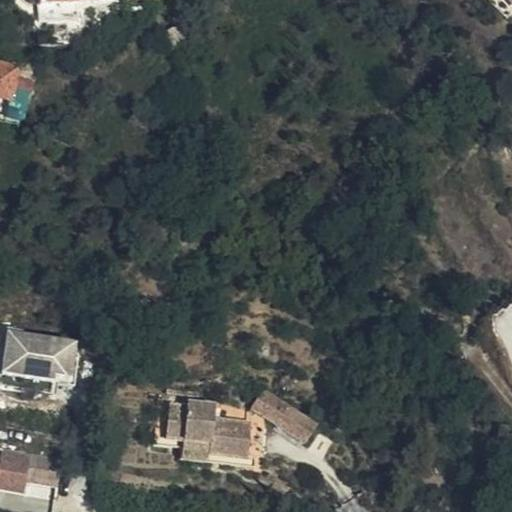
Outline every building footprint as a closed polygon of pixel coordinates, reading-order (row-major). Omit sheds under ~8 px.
[(83,6),(82,0),(43,0),(46,27),(84,25),(83,6)] [(184,24),(168,31),(175,48),(191,41),(184,24)] [(33,61),(0,50),(0,84),(2,85),(23,93),(33,61)] [(195,208),(206,205),(205,185),(193,185),(193,176),(165,177),(165,210),(195,208)] [(12,343),(8,384),(57,390),(58,385),(75,386),(79,350),(12,343)] [(310,463),(325,443),(278,403),(261,422),(310,463)] [(212,467),(251,474),(258,433),(224,428),(226,418),(196,410),(195,418),(175,415),(169,449),(214,456),(212,467)] [(212,467),(214,456),(169,449),(158,448),(157,454),(186,459),(185,471),(254,482),(255,474),(251,474),(212,467)] [(51,479),(51,455),(31,455),(31,479),(51,479)] [(0,486),(5,487),(9,468),(0,465),(0,486)]
